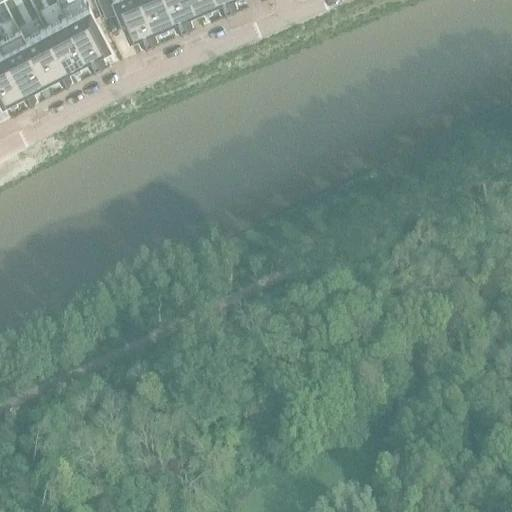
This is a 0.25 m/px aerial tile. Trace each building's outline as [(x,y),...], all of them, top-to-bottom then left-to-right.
[(140,0),(98,0),(105,15),(117,9),(128,36),(137,32),(139,38),(154,31),(152,26),(151,26),(140,0)] [(140,0),(151,26),(152,26),(172,17),(173,17),(166,0),(140,0)] [(166,0),(173,17),(172,17),(175,23),(190,16),(187,11),(195,7),(192,0),(166,0)] [(66,16),(87,55),(86,56),(89,61),(103,53),(100,48),(109,43),(88,5),(66,16)] [(45,28),(65,66),(66,66),(86,56),(87,55),(66,16),(45,28)] [(24,38),(24,39),(44,78),(57,71),(60,76),(69,71),(66,66),(65,66),(45,28),(24,38)] [(20,30),(0,40),(0,47),(1,50),(2,50),(23,89),(22,89),(25,95),(34,90),(31,85),(44,78),(24,39),(24,38),(20,30)] [(0,99),(1,101),(22,89),(23,89),(2,50),(1,50),(0,51),(0,99)]
